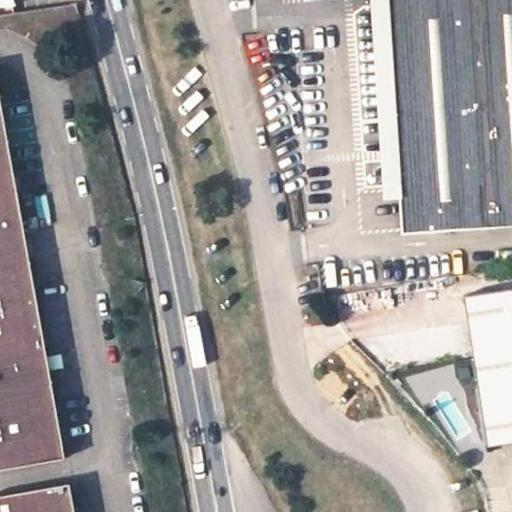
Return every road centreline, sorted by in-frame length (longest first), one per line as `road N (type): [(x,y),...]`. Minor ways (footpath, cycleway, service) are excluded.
road 1 (primary): [(221,511),(160,205),(106,0)]
road 2 (unknown): [(349,246),(340,0)]
road 3 (unknown): [(349,246),(511,235)]
